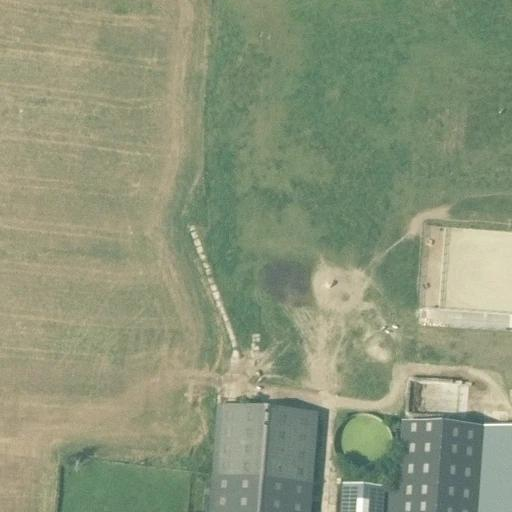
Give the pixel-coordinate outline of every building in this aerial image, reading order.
[(309,511),(318,415),(216,407),(207,511),(309,511)] [(333,457),(334,460),(336,463),(337,465),(339,467),(341,469),(343,471),(346,473),(348,474),(351,476),(354,477),(357,477),(360,478),(363,478),(366,477),(368,477),(371,476),(374,475),(377,474),(379,472),(381,470),(383,468),(385,466),(387,464),(389,461),(390,458),(391,456),(391,453),(392,450),(392,447),(391,444),(391,441),(390,438),(389,436),(388,433),(386,430),(384,428),(382,426),(380,424),(378,422),(375,421),(372,420),(370,419),(367,418),(364,418),(361,418),(358,418),(355,419),(352,419),(349,421),(347,422),(344,423),(342,425),(340,427),(338,429),(336,432),(335,434),(334,437),(333,440),(332,443),(332,446),(332,449),(332,452),(333,454),(333,457)] [(474,511),(479,430),(401,424),(395,495),(386,494),(384,511),(474,511)] [(511,511),(511,432),(479,430),(474,511),(511,511)] [(382,511),(384,493),(342,489),(340,511),(382,511)]
